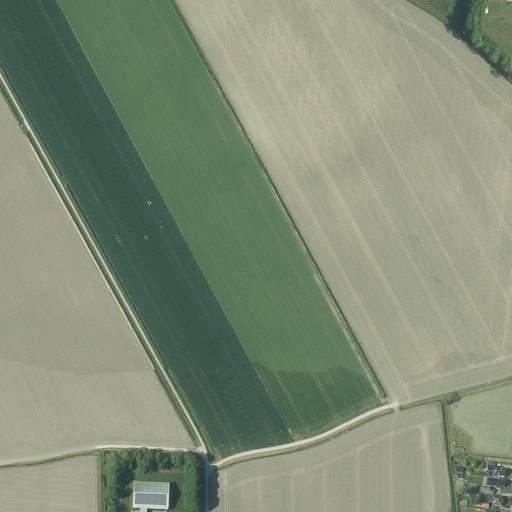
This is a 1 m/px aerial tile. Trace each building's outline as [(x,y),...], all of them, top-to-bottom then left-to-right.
[(488,471),(494,472),(493,473),(492,476),(494,478),(497,478),(497,476),(505,477),(506,470),(502,470),(502,469),(498,469),(498,467),(495,467),(495,464),(489,463),(488,471)] [(500,480),(488,479),(487,487),(497,488),(496,490),(501,490),(501,488),(505,489),(506,482),(500,482),(500,480)] [(139,511),(146,511),(147,511),(168,511),(169,485),(134,484),(133,510),(139,511)] [(494,492),(490,491),(490,488),(484,487),(483,494),(493,495),(494,492)] [(495,496),(488,495),(488,502),(494,503),(493,506),(502,507),(502,506),(503,504),(502,503),(503,499),(494,498),(495,496)]
